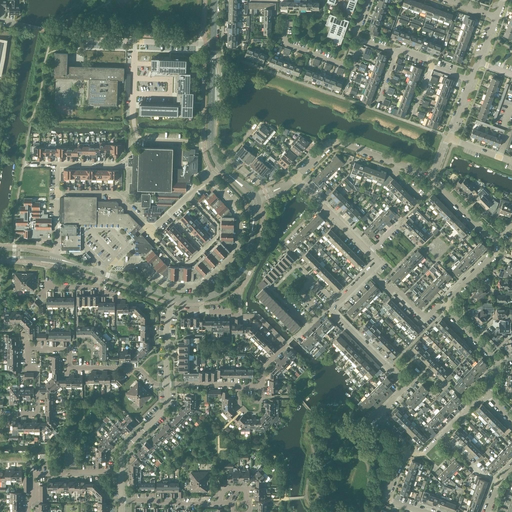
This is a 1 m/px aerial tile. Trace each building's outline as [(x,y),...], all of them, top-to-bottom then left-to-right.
[(354,12),(358,0),(328,0),(327,3),(335,6),(336,0),(349,0),(346,10),(354,12)] [(388,3),(379,0),(377,6),(385,9),(388,3)] [(409,8),(412,0),(411,0),(404,0),(403,6),(409,8)] [(412,0),(409,8),(414,10),(417,2),(412,0)] [(6,6),(6,8),(6,12),(9,12),(9,15),(19,15),(19,7),(17,7),(17,1),(12,1),(12,6),(6,6)] [(420,12),(423,4),(417,2),(414,10),(420,12)] [(426,15),(429,6),(423,4),(420,12),(426,15)] [(383,15),(385,9),(377,6),(375,12),(383,15)] [(432,17),(435,9),(429,6),(426,15),(426,17),(431,19),(432,17)] [(435,9),(432,17),(438,19),(441,11),(435,9)] [(441,11),(438,19),(444,21),(447,13),(441,11)] [(383,15),(375,12),(373,18),(381,20),(383,15)] [(447,13),(444,21),(450,23),(453,15),(447,13)] [(337,17),(330,15),(326,26),(331,27),(328,37),(335,39),(334,42),(341,44),(349,21),(345,20),(345,19),(338,16),(337,17)] [(381,20),(373,18),(371,24),(379,26),(381,20)] [(466,24),(474,27),(476,21),(468,18),(466,24)] [(379,26),(371,24),(369,30),(372,31),(371,34),(378,36),(378,35),(377,32),(379,26)] [(463,30),(471,33),(474,27),(466,24),(463,30)] [(397,39),(400,31),(394,29),(391,37),(397,39)] [(469,39),(471,33),(463,30),(461,36),(469,39)] [(403,42),(406,34),(400,31),(397,39),(403,42)] [(406,34),(403,42),(409,44),(412,36),(406,34)] [(415,46),(418,38),(412,36),(409,44),(415,46)] [(469,39),(461,36),(459,42),(467,45),(469,39)] [(418,38),(415,46),(421,48),(424,40),(418,38)] [(424,39),(424,40),(421,48),(427,50),(430,42),(426,41),(426,40),(424,39)] [(433,52),(436,44),(430,42),(427,50),(433,52)] [(467,45),(459,42),(457,48),(465,51),(467,45)] [(436,44),(433,52),(439,55),(442,46),(436,44)] [(463,57),(465,51),(457,48),(455,54),(463,57)] [(251,59),(254,51),(248,49),(245,57),(251,59)] [(364,55),(370,57),(372,51),(366,49),(364,55)] [(257,61),(260,53),(254,51),(251,59),(257,61)] [(463,57),(455,54),(449,52),(448,55),(454,57),(453,60),(461,63),(463,57)] [(84,70),(68,69),(68,53),(56,53),(55,74),(55,78),(90,79),(89,105),(117,106),(118,80),(124,81),(125,68),(84,67),(84,70)] [(260,53),(257,61),(263,63),(266,55),(260,53)] [(380,54),(377,60),(385,63),(388,57),(380,54)] [(275,68),(278,60),(279,58),(276,57),(275,58),(272,57),(269,65),(275,68)] [(140,104),(140,114),(179,116),(179,115),(182,115),(181,116),(193,116),(194,93),(190,93),(191,77),(191,73),(189,73),(186,73),(186,72),(187,72),(187,60),(152,59),(151,74),(169,75),(169,74),(176,74),(175,92),(179,93),(178,106),(140,104)] [(281,70),(284,62),(278,60),(275,68),(281,70)] [(375,66),(383,69),(385,63),(377,60),(375,66)] [(284,62),(281,70),(287,72),(290,64),(284,62)] [(293,74),(296,66),(290,64),(287,72),(293,74)] [(296,66),(293,74),(299,76),(302,68),(296,66)] [(381,75),(383,69),(375,66),(373,72),(381,75)] [(414,67),(412,72),(420,75),(422,69),(414,67)] [(310,80),(313,72),(307,70),(304,78),(310,80)] [(410,79),(418,81),(420,75),(412,72),(408,71),(407,74),(411,75),(410,79)] [(316,82),(319,74),(313,72),(310,80),(316,82)] [(381,75),(373,72),(371,77),(379,80),(381,75)] [(322,85),(325,77),(319,74),(316,82),(322,85)] [(331,79),(332,77),(326,75),(325,77),(322,85),(328,87),(331,79)] [(356,79),(361,81),(367,83),(369,83),(377,86),(379,80),(371,77),(369,77),(368,80),(357,76),(356,79)] [(443,77),(441,83),(444,84),(452,87),(454,81),(443,77)] [(331,79),(328,87),(334,89),(337,81),(331,79)] [(416,87),(418,81),(410,79),(408,84),(416,87)] [(492,79),(490,84),(497,87),(499,81),(492,79)] [(343,83),(337,81),(334,89),(340,91),(343,83)] [(369,83),(367,83),(361,81),(360,83),(366,86),(365,89),(366,89),(374,92),(377,86),(369,83)] [(416,87),(408,84),(405,90),(413,93),(416,87)] [(442,90),(450,93),(452,87),(444,84),(442,90)] [(488,90),(495,93),(497,87),(490,84),(488,90)] [(372,98),(374,92),(366,89),(364,95),(372,98)] [(411,99),(413,93),(405,90),(403,96),(411,99)] [(447,99),(450,93),(442,90),(439,96),(447,99)] [(486,96),(493,98),(495,93),(488,90),(486,96)] [(372,98),(364,95),(362,101),(370,104),(372,98)] [(401,102),(409,105),(411,99),(403,96),(401,102)] [(447,99),(439,96),(437,102),(445,105),(447,99)] [(491,104),(493,98),(486,96),(484,101),(491,104)] [(70,113),(70,98),(64,97),(64,100),(55,99),(54,112),(70,113)] [(491,104),(484,101),(482,107),(489,109),(491,104)] [(407,111),(409,105),(401,102),(399,108),(407,111)] [(445,105),(437,102),(435,108),(443,111),(445,105)] [(487,115),(489,109),(482,107),(480,112),(487,115)] [(405,117),(407,111),(399,108),(398,110),(395,109),(393,115),(399,117),(400,115),(405,117)] [(433,114),(441,117),(443,111),(435,108),(433,114)] [(487,115),(480,112),(478,118),(485,121),(487,115)] [(439,123),(441,117),(433,114),(431,120),(439,123)] [(439,123),(431,120),(428,119),(425,127),(431,129),(432,127),(437,129),(439,123)] [(258,131),(266,138),(268,139),(275,130),(270,127),(269,129),(263,125),(258,131)] [(477,139),(479,132),(473,130),(471,137),(477,139)] [(266,138),(258,131),(253,137),(258,142),(256,144),(261,148),(263,144),(268,139),(266,138)] [(482,141),(485,134),(479,132),(477,139),(482,141)] [(488,143),(491,136),(485,134),(482,141),(488,143)] [(294,141),(304,149),(309,143),(300,135),(294,141)] [(493,145),(496,138),(491,136),(488,143),(493,145)] [(496,138),(493,145),(499,147),(502,140),(496,138)] [(117,143),(117,153),(123,153),(123,152),(126,152),(126,145),(125,145),(125,141),(122,141),(122,143),(117,143)] [(299,156),(304,149),(294,141),(293,143),(293,144),(292,144),(292,145),(293,145),(293,146),(291,149),(299,156)] [(40,156),(40,146),(40,143),(35,143),(35,146),(32,146),(32,152),(34,152),(34,156),(40,156)] [(243,160),(249,152),(251,150),(244,145),(236,154),(243,160)] [(154,203),(154,197),(151,197),(151,195),(155,195),(155,191),(158,191),(172,192),(173,169),(174,149),(139,148),(139,154),(133,154),(133,158),(129,158),(128,167),(133,167),(132,190),(130,190),(130,194),(134,194),(134,203),(142,203),(142,207),(151,208),(151,203),(154,203)] [(189,161),(189,169),(189,173),(194,174),(198,174),(198,156),(195,156),(196,150),(184,149),(183,161),(189,161)] [(288,150),(283,156),(291,163),(296,156),(288,150)] [(249,152),(243,160),(249,165),(256,157),(249,152)] [(333,160),(339,167),(341,168),(345,164),(336,155),(332,159),(333,161),(333,160)] [(291,163),(283,156),(279,161),(277,160),(274,163),(279,167),(280,165),(286,169),(291,163)] [(257,172),(264,164),(257,158),(251,166),(257,172)] [(337,169),(339,167),(333,160),(333,161),(329,164),(337,172),(339,171),(337,169)] [(266,161),(264,164),(257,172),(264,177),(268,172),(271,174),(275,168),(273,166),(266,161)] [(337,172),(329,164),(328,163),(327,165),(328,166),(326,168),(333,176),(337,172)] [(357,175),(361,165),(355,163),(352,173),(357,175)] [(363,175),(366,167),(361,165),(357,175),(362,177),(363,175)] [(368,177),(371,169),(366,167),(363,175),(368,177)] [(322,172),(328,178),(330,180),(333,176),(326,168),(323,170),(322,169),(320,171),(322,172)] [(191,177),(194,174),(189,173),(189,169),(173,169),(172,192),(158,191),(158,199),(157,200),(158,201),(158,206),(158,208),(167,208),(169,206),(172,206),(172,203),(176,199),(179,200),(179,196),(183,193),(187,193),(187,189),(190,186),(192,186),(192,183),(190,183),(191,177)] [(371,169),(368,177),(367,178),(372,180),(373,179),(376,170),(371,169)] [(64,180),(70,180),(70,170),(64,170),(64,173),(61,173),(61,182),(64,182),(64,180)] [(381,172),(376,170),(373,179),(378,180),(381,172)] [(381,172),(378,180),(377,182),(382,184),(382,185),(384,186),(385,184),(391,176),(386,174),(387,172),(381,170),(381,172)] [(114,171),(114,180),(123,180),(123,171),(119,171),(114,171)] [(318,176),(324,182),(328,178),(322,172),(318,176)] [(324,182),(318,176),(316,178),(314,177),(313,178),(315,181),(313,182),(320,189),(326,183),(324,182)] [(391,176),(385,184),(391,190),(398,183),(394,179),(391,176)] [(459,186),(463,190),(470,184),(465,180),(463,182),(461,179),(456,184),(459,187),(459,186)] [(394,194),(401,187),(398,183),(391,190),(389,192),(392,196),(394,194)] [(470,184),(463,190),(468,195),(472,191),(474,194),(479,189),(475,184),(472,187),(470,184)] [(403,185),(401,187),(394,194),(398,198),(405,191),(403,188),(404,187),(403,185)] [(333,199),(340,193),(341,192),(337,188),(329,195),(326,199),(328,200),(331,197),(333,199)] [(482,206),(488,200),(486,197),(489,194),(485,190),(480,195),(482,197),(478,202),(482,206)] [(402,201),(403,201),(409,194),(405,191),(398,198),(402,202),(402,201)] [(205,198),(210,204),(217,197),(213,192),(209,195),(207,193),(205,195),(204,194),(197,200),(200,203),(205,198)] [(334,207),(343,197),(340,193),(333,199),(336,201),(332,205),(334,207)] [(413,198),(409,194),(403,201),(407,204),(413,198)] [(431,205),(437,198),(433,194),(427,200),(431,205)] [(97,224),(97,202),(97,197),(64,197),(64,198),(60,198),(60,222),(62,224),(62,235),(79,235),(79,224),(97,224)] [(214,208),(222,201),(217,197),(214,200),(210,204),(208,205),(212,210),(214,208)] [(341,207),(347,201),(343,197),(334,207),(335,208),(339,205),(341,207)] [(413,198),(407,204),(411,208),(418,201),(414,197),(413,198)] [(41,211),(41,202),(33,202),(33,198),(25,198),(25,206),(21,206),(20,218),(17,218),(16,234),(24,234),(24,238),(36,238),(36,234),(48,234),(48,230),(52,230),(52,218),(48,218),(48,214),(44,214),(44,211),(41,211)] [(435,209),(442,202),(437,198),(431,205),(435,209)] [(488,200),(482,206),(486,210),(491,206),(493,208),(497,203),(494,199),(491,202),(488,200)] [(508,206),(510,202),(502,199),(499,206),(502,208),(500,213),(505,214),(508,206)] [(218,213),(226,206),(222,201),(214,208),(218,213)] [(341,214),(351,204),(347,201),(341,207),(343,209),(340,213),(341,214)] [(349,214),(355,208),(356,207),(354,205),(357,202),(355,201),(352,203),(351,204),(341,214),(343,216),(345,213),(346,212),(349,214)] [(438,214),(439,213),(446,206),(442,202),(435,209),(434,210),(438,214)] [(161,214),(167,208),(158,208),(158,206),(152,206),(152,209),(148,209),(148,210),(145,210),(145,217),(147,217),(147,220),(149,223),(155,223),(157,221),(157,217),(161,217),(161,214)] [(226,206),(218,213),(222,217),(232,218),(232,214),(230,211),(226,206)] [(389,206),(384,211),(391,219),(394,216),(397,220),(400,217),(389,206)] [(443,217),(450,210),(446,206),(439,213),(443,217)] [(352,218),(353,218),(359,212),(355,208),(349,214),(352,218)] [(124,210),(124,225),(131,232),(132,234),(134,235),(142,227),(129,214),(124,214),(124,210)] [(450,210),(443,217),(447,221),(454,214),(450,210)] [(185,224),(191,218),(190,216),(191,214),(189,211),(187,213),(187,214),(181,219),(185,224)] [(357,222),(364,215),(360,211),(359,212),(353,218),(349,222),(351,223),(354,220),(357,222)] [(389,221),(391,219),(384,211),(380,215),(391,226),(392,224),(389,221)] [(314,218),(320,224),(324,220),(318,214),(314,218)] [(451,225),(458,218),(454,214),(447,221),(451,225)] [(391,226),(380,215),(376,219),(384,226),(386,224),(389,227),(391,226)] [(169,267),(168,277),(168,280),(194,280),(194,279),(198,280),(201,276),(202,277),(230,251),(229,250),(232,247),(233,243),(234,243),(234,218),(232,218),(222,217),(221,242),(210,253),(209,254),(206,251),(205,251),(204,253),(204,254),(207,257),(205,258),(193,268),(169,267)] [(188,227),(195,221),(191,218),(185,224),(188,227)] [(310,222),(316,228),(320,224),(314,218),(310,222)] [(414,222),(410,218),(402,226),(404,227),(405,226),(407,228),(414,222)] [(455,229),(462,223),(458,218),(451,225),(455,229)] [(384,226),(376,219),(372,223),(380,230),(384,226)] [(188,227),(192,231),(200,224),(197,220),(195,221),(188,227)] [(313,232),(316,228),(310,222),(307,226),(313,232)] [(411,232),(418,225),(414,222),(407,228),(411,232)] [(368,226),(376,234),(378,231),(382,235),(383,233),(381,231),(380,230),(372,223),(368,226)] [(455,229),(459,233),(466,227),(462,223),(455,229)] [(200,224),(192,231),(196,235),(204,228),(200,224)] [(171,236),(177,230),(174,226),(172,227),(170,225),(164,231),(166,234),(167,232),(171,236)] [(422,229),(418,225),(411,232),(410,233),(411,235),(413,234),(415,236),(422,229)] [(313,232),(307,226),(303,230),(309,236),(313,232)] [(374,236),(376,234),(368,226),(363,232),(370,238),(371,237),(376,241),(377,240),(374,236)] [(470,231),(466,227),(459,233),(458,234),(464,241),(468,236),(466,234),(470,231)] [(206,233),(208,232),(204,228),(196,235),(199,239),(206,233)] [(329,239),(335,233),(331,229),(325,235),(329,239)] [(422,229),(415,236),(417,238),(416,239),(417,241),(425,233),(422,229)] [(175,240),(181,234),(177,230),(171,236),(175,240)] [(305,239),(309,236),(303,230),(299,234),(305,239)] [(210,237),(206,233),(199,239),(203,243),(202,244),(204,246),(210,241),(208,239),(210,237)] [(333,243),(338,237),(335,233),(329,239),(333,243)] [(425,233),(417,241),(419,243),(420,241),(423,244),(429,237),(425,233)] [(144,256),(152,249),(154,247),(142,234),(137,239),(139,240),(138,254),(139,254),(140,254),(144,254),(144,256)] [(178,244),(185,238),(181,234),(175,240),(178,244)] [(305,239),(299,234),(295,237),(301,243),(305,239)] [(301,243),(295,237),(291,241),(297,247),(301,243)] [(336,247),(342,241),(338,237),(333,243),(336,247)] [(185,238),(178,244),(177,245),(181,249),(188,242),(185,238)] [(79,241),(62,241),(62,250),(78,250),(79,241)] [(293,251),(297,247),(291,241),(287,245),(293,251)] [(336,247),(340,251),(346,245),(342,241),(336,247)] [(186,252),(192,246),(188,242),(181,249),(184,254),(186,252)] [(477,246),(483,252),(487,248),(481,242),(477,246)] [(344,255),(350,249),(346,245),(340,251),(344,255)] [(196,250),(192,246),(186,252),(189,256),(191,255),(193,257),(199,252),(196,249),(196,250)] [(479,256),(483,252),(477,246),(473,250),(479,256)] [(148,261),(156,254),(152,249),(144,256),(148,261)] [(348,258),(354,253),(350,249),(344,255),(348,258)] [(468,253),(475,260),(479,256),(473,250),(472,249),(468,253)] [(413,253),(421,262),(425,258),(418,251),(416,253),(415,252),(413,253)] [(306,262),(312,256),(308,252),(303,258),(306,262)] [(352,262),(358,256),(354,253),(348,258),(352,262)] [(417,265),(421,262),(413,253),(411,255),(413,256),(411,259),(417,265)] [(471,264),(475,260),(468,253),(464,257),(465,258),(471,264)] [(153,266),(160,259),(156,254),(148,261),(153,266)] [(264,288),(266,286),(269,283),(271,285),(295,261),(288,254),(264,278),(265,279),(258,286),(262,290),(257,295),(294,333),(302,325),(264,288)] [(310,265),(316,259),(312,256),(306,262),(310,265)] [(356,266),(361,260),(358,256),(352,262),(356,266)] [(461,262),(467,268),(469,266),(471,267),(472,266),(471,264),(465,258),(464,257),(460,261),(461,262)] [(157,270),(165,263),(160,259),(153,266),(157,270)] [(316,259),(310,265),(314,269),(320,263),(316,259)] [(417,265),(411,259),(408,261),(407,259),(405,261),(413,269),(417,265)] [(461,262),(460,261),(458,259),(454,263),(457,266),(463,273),(465,271),(465,272),(468,269),(467,268),(461,262)] [(361,260),(356,266),(359,270),(365,264),(361,260)] [(413,269),(405,261),(404,263),(405,264),(403,266),(410,273),(413,269)] [(165,263),(157,270),(161,275),(162,274),(165,277),(168,277),(169,267),(165,263)] [(320,263),(314,269),(318,273),(324,267),(320,263)] [(410,273),(403,266),(401,269),(399,267),(398,269),(406,277),(410,273)] [(463,273),(457,266),(453,270),(459,277),(463,273)] [(322,277),(328,271),(324,267),(318,273),(322,277)] [(511,268),(508,267),(507,270),(505,270),(504,272),(501,271),(498,277),(502,278),(507,278),(508,277),(511,278),(511,275),(511,268)] [(406,277),(398,269),(396,270),(397,272),(395,274),(402,281),(406,277)] [(330,273),(328,271),(322,277),(326,281),(331,275),(333,273),(331,271),(330,273)] [(445,271),(441,275),(448,281),(452,277),(445,271)] [(35,291),(35,274),(27,274),(27,282),(27,283),(23,283),(23,282),(23,274),(15,274),(15,291),(35,291)] [(402,281),(395,274),(393,276),(392,275),(390,277),(398,285),(402,281)] [(331,275),(326,281),(329,284),(335,279),(331,275)] [(449,282),(448,281),(441,275),(437,278),(444,285),(446,283),(448,284),(449,282)] [(434,282),(440,289),(442,290),(444,289),(442,287),(444,285),(437,278),(434,282)] [(335,279),(329,284),(333,288),(339,282),(335,279)] [(370,289),(377,295),(382,290),(379,287),(378,288),(371,281),(369,283),(372,286),(370,289)] [(339,282),(333,288),(337,292),(343,286),(339,282)] [(430,286),(436,293),(440,289),(434,282),(430,286)] [(508,292),(511,293),(511,292),(511,286),(509,286),(509,282),(500,282),(500,289),(508,289),(508,292)] [(433,297),(436,293),(430,286),(426,290),(433,297)] [(364,287),(363,289),(373,299),(377,295),(370,289),(368,291),(364,287)] [(478,301),(487,293),(481,288),(473,296),(478,301)] [(373,299),(363,289),(361,291),(365,294),(362,296),(369,303),(373,299)] [(433,297),(426,290),(422,294),(429,300),(433,297)] [(425,304),(429,300),(422,294),(420,292),(418,293),(420,295),(418,298),(425,304)] [(511,298),(511,293),(508,292),(506,292),(506,296),(498,296),(498,303),(507,303),(507,298),(511,298)] [(369,303),(362,296),(360,299),(357,295),(355,297),(365,307),(369,303)] [(387,311),(394,303),(392,301),(396,298),(394,296),(390,299),(383,307),(387,311)] [(355,304),(361,311),(365,307),(355,297),(353,298),(357,302),(355,304)] [(426,306),(425,304),(418,298),(414,302),(421,308),(423,306),(425,307),(426,306)] [(394,303),(387,311),(390,315),(392,314),(402,304),(400,302),(398,304),(397,306),(394,303)] [(349,303),(347,304),(358,314),(361,311),(355,304),(353,306),(349,303)] [(358,314),(347,304),(346,306),(349,309),(347,312),(354,318),(358,314)] [(392,314),(390,315),(394,319),(395,318),(402,311),(400,309),(403,305),(402,304),(392,314)] [(129,305),(129,313),(134,313),(138,316),(142,312),(137,306),(132,306),(132,305),(129,305)] [(25,310),(23,315),(20,323),(23,326),(30,319),(32,317),(25,310)] [(406,315),(409,311),(408,310),(404,313),(402,311),(395,318),(399,322),(406,315)] [(487,315),(483,310),(480,313),(479,313),(474,318),(481,325),(486,320),(484,317),(487,315)] [(506,320),(508,320),(511,320),(511,314),(507,314),(507,310),(498,310),(498,317),(506,317),(506,320)] [(406,315),(399,322),(398,323),(402,327),(403,325),(405,323),(410,319),(408,317),(409,315),(411,313),(409,311),(406,315)] [(148,325),(150,325),(150,316),(149,314),(147,316),(142,312),(138,316),(141,320),(141,325),(148,325)] [(10,324),(10,313),(2,313),(2,319),(5,319),(5,324),(7,324),(7,325),(9,325),(9,323),(10,323),(10,324)] [(407,329),(417,319),(415,317),(412,321),(410,319),(403,325),(407,329)] [(324,323),(330,329),(334,325),(328,318),(324,323)] [(30,319),(23,326),(26,329),(34,325),(33,324),(34,322),(30,319)] [(409,334),(417,326),(415,324),(417,323),(419,321),(417,319),(407,329),(405,331),(409,334)] [(439,330),(446,323),(447,322),(445,320),(444,322),(442,319),(435,326),(439,330)] [(511,320),(508,320),(506,320),(501,321),(501,324),(500,324),(500,332),(510,332),(510,324),(511,323),(511,320)] [(367,331),(373,325),(369,321),(359,331),(361,333),(364,329),(367,331)] [(448,325),(449,324),(447,322),(446,323),(439,330),(443,334),(450,327),(448,325)] [(320,327),(326,333),(330,329),(324,323),(320,327)] [(36,325),(34,325),(26,329),(26,333),(30,333),(30,339),(36,339),(36,333),(39,333),(39,328),(39,327),(38,326),(37,326),(36,325)] [(367,339),(377,329),(373,325),(367,331),(369,334),(365,337),(367,339)] [(417,326),(409,334),(413,338),(415,337),(416,338),(418,336),(417,335),(418,334),(420,335),(426,328),(423,325),(420,329),(417,326)] [(257,333),(256,332),(251,327),(247,327),(247,326),(243,326),(243,333),(249,333),(252,337),(257,333)] [(95,327),(93,327),(84,327),(84,338),(86,338),(86,336),(91,336),(95,327)] [(96,328),(95,327),(91,336),(94,340),(93,341),(94,342),(102,334),(96,328)] [(322,337),(326,333),(320,327),(316,331),(322,337)] [(450,327),(443,334),(447,338),(455,330),(453,328),(452,329),(450,327)] [(374,339),(381,332),(377,329),(367,339),(368,340),(371,338),(372,337),(374,339)] [(256,341),(264,332),(263,330),(260,333),(258,331),(256,332),(257,333),(252,337),(256,341)] [(451,342),(457,335),(455,333),(456,331),(455,330),(447,338),(451,342)] [(322,337),(316,331),(312,335),(318,341),(322,337)] [(71,332),(66,332),(66,346),(68,346),(68,342),(68,340),(71,340),(75,340),(75,332),(71,332)] [(260,345),(266,339),(264,337),(266,334),(264,332),(256,341),(260,345)] [(381,332),(374,339),(376,341),(373,345),(374,346),(385,336),(381,332)] [(314,345),(318,341),(312,335),(309,337),(306,333),(304,335),(307,339),(314,345)] [(110,342),(109,341),(102,334),(94,342),(96,343),(96,342),(100,346),(110,342)] [(6,343),(16,343),(16,342),(19,342),(19,340),(18,340),(18,338),(12,338),(12,335),(6,335),(6,343)] [(455,345),(461,339),(457,335),(451,342),(455,345)] [(337,346),(344,340),(340,336),(333,342),(337,346)] [(382,347),(388,340),(385,336),(374,346),(376,348),(380,344),(382,347)] [(180,349),(190,349),(190,343),(200,343),(200,338),(191,338),(191,339),(190,339),(190,338),(184,338),(184,342),(180,342),(180,349)] [(266,339),(260,345),(264,348),(272,340),(270,338),(268,341),(266,339)] [(458,350),(465,343),(466,342),(462,338),(461,339),(455,345),(454,346),(458,350)] [(314,345),(307,339),(303,343),(304,343),(301,345),(306,350),(308,348),(310,349),(314,345)] [(267,352),(273,346),(272,344),(274,342),(272,340),(264,348),(267,352)] [(341,350),(348,344),(344,340),(337,346),(341,350)] [(388,340),(382,347),(386,350),(392,344),(388,340)] [(414,352),(413,353),(415,355),(416,354),(423,347),(424,345),(419,340),(411,347),(413,348),(412,350),(414,352)] [(110,353),(110,343),(110,342),(100,346),(100,351),(99,351),(99,352),(110,353)] [(140,352),(144,356),(150,351),(150,346),(151,346),(151,343),(143,343),(143,348),(140,352)] [(467,345),(465,343),(458,350),(457,351),(460,355),(462,353),(470,345),(469,343),(467,345)] [(345,354),(352,348),(348,344),(341,350),(345,354)] [(389,354),(396,348),(392,344),(386,350),(385,352),(384,352),(382,354),(384,356),(387,352),(389,354)] [(470,345),(462,353),(466,357),(473,350),(471,348),(472,347),(470,345)] [(273,346),(267,352),(271,356),(275,353),(276,352),(280,348),(278,346),(275,348),(273,346)] [(420,357),(426,351),(423,347),(416,354),(420,357)] [(350,358),(356,352),(352,348),(345,354),(350,358)] [(400,352),(396,348),(389,354),(392,356),(388,360),(390,362),(400,352)] [(285,352),(293,361),(297,357),(291,351),(289,353),(287,350),(285,352)] [(423,361),(430,355),(426,351),(420,357),(423,361)] [(131,362),(135,362),(139,362),(144,356),(140,352),(136,355),(131,355),(131,362)] [(296,363),(293,361),(285,352),(283,354),(285,356),(283,358),(290,364),(292,367),(296,363)] [(356,352),(350,358),(354,362),(360,356),(356,352)] [(427,365),(434,358),(430,355),(423,361),(427,365)] [(358,366),(364,360),(360,356),(354,362),(358,366)] [(436,357),(434,358),(427,365),(431,369),(438,362),(439,360),(436,357)] [(290,364),(283,358),(282,360),(279,358),(277,360),(286,368),(290,364)] [(486,361),(483,358),(478,363),(486,371),(487,369),(486,368),(488,366),(485,362),(486,361)] [(286,368),(277,360),(275,362),(278,364),(276,366),(277,368),(282,372),(286,368)] [(356,368),(360,372),(368,364),(364,360),(358,366),(356,368)] [(435,373),(442,366),(438,362),(431,369),(435,373)] [(484,373),(486,371),(478,363),(474,367),(480,374),(483,371),(484,373)] [(364,376),(366,374),(372,368),(368,364),(360,372),(364,376)] [(18,365),(8,365),(8,370),(13,370),(13,373),(20,373),(20,368),(21,368),(21,366),(18,366),(18,365)] [(442,366),(435,373),(437,375),(436,376),(437,378),(439,377),(445,370),(442,366)] [(480,374),(474,367),(470,371),(478,379),(480,377),(478,376),(480,374)] [(271,381),(278,381),(278,376),(282,372),(277,368),(272,373),(272,377),(271,377),(271,381)] [(372,368),(366,374),(370,378),(376,372),(372,368)] [(464,373),(466,375),(473,381),(475,379),(476,380),(478,379),(470,371),(468,369),(464,373)] [(449,374),(445,370),(439,377),(443,381),(449,374)] [(94,383),(94,371),(92,371),(92,375),(89,375),(89,378),(85,378),(85,384),(89,384),(89,383),(94,383)] [(60,373),(53,373),(53,378),(49,382),(53,386),(60,380),(59,379),(59,376),(60,376),(60,373)] [(455,375),(453,373),(446,379),(448,381),(455,375)] [(469,385),(473,381),(466,375),(464,373),(461,377),(462,378),(469,385)] [(111,377),(111,383),(116,383),(119,387),(124,382),(122,379),(121,380),(118,377),(111,377)] [(383,382),(389,388),(393,384),(387,377),(383,382)] [(469,385),(462,378),(461,377),(457,381),(458,382),(465,389),(469,385)] [(66,387),(66,380),(63,380),(61,380),(60,380),(53,386),(58,390),(61,387),(64,387),(64,388),(67,388),(66,387)] [(53,386),(49,382),(45,385),(40,385),(40,392),(44,392),(46,391),(47,392),(53,386)] [(140,408),(152,396),(138,382),(126,394),(140,408)] [(379,386),(385,392),(389,388),(383,382),(379,386)] [(465,389),(458,382),(454,386),(461,393),(465,389)] [(20,388),(20,385),(12,385),(12,388),(10,388),(10,395),(20,396),(20,391),(20,388)] [(422,385),(418,389),(424,396),(429,391),(422,385)] [(47,399),(54,399),(54,394),(58,390),(53,386),(47,392),(48,393),(48,396),(47,396),(47,399)] [(282,386),(270,386),(270,391),(269,391),(269,395),(275,395),(275,392),(278,392),(278,389),(282,389),(282,386)] [(381,396),(385,392),(379,386),(375,390),(381,396)] [(26,390),(26,398),(27,398),(27,401),(29,401),(29,400),(31,400),(31,396),(34,396),(34,388),(26,388),(26,390)] [(422,401),(426,397),(424,396),(418,389),(414,393),(422,401)] [(371,394),(377,400),(381,396),(375,390),(371,394)] [(187,402),(197,402),(197,393),(191,393),(191,396),(185,396),(185,399),(185,401),(187,401),(187,402)] [(422,401),(414,393),(410,397),(418,405),(422,401)] [(452,399),(458,405),(462,401),(454,393),(450,397),(452,399)] [(373,404),(377,400),(371,394),(367,398),(373,404)] [(20,396),(10,395),(10,405),(18,405),(18,403),(20,403),(20,400),(20,396)] [(229,395),(222,395),(222,404),(232,404),(232,402),(235,402),(235,401),(234,401),(234,398),(229,398),(229,395)] [(418,405),(410,397),(406,401),(414,410),(418,405)] [(373,404),(367,398),(362,402),(369,408),(373,404)] [(454,409),(458,405),(452,399),(448,403),(454,409)] [(266,409),(276,409),(276,400),(270,400),(270,403),(265,403),(265,405),(264,405),(264,407),(266,407),(266,409)] [(369,408),(362,402),(358,406),(360,407),(358,410),(362,414),(364,412),(365,412),(369,408)] [(454,409),(448,403),(444,407),(450,413),(454,409)] [(478,417),(480,415),(487,409),(488,408),(486,405),(485,407),(482,404),(479,408),(477,407),(472,412),(478,417)] [(184,409),(191,416),(195,413),(197,410),(195,410),(187,406),(184,409)] [(450,413),(444,407),(440,411),(446,417),(450,413)] [(180,413),(187,420),(191,416),(184,409),(183,410),(181,408),(180,410),(181,410),(179,412),(180,413)] [(232,408),(225,411),(226,413),(225,414),(231,420),(235,416),(233,414),(236,411),(232,408)] [(397,421),(403,415),(397,408),(391,413),(394,416),(392,417),(397,421)] [(266,413),(279,418),(279,409),(276,409),(266,409),(266,413)] [(446,417),(440,411),(438,409),(434,413),(436,415),(442,421),(446,417)] [(484,419),(491,413),(487,409),(480,415),(484,419)] [(180,413),(176,417),(184,424),(187,420),(180,413)] [(263,416),(272,425),(279,418),(266,413),(263,416)] [(484,419),(488,423),(495,417),(496,415),(494,414),(493,415),(491,413),(484,419)] [(54,415),(47,416),(47,419),(48,419),(48,421),(47,422),(54,429),(58,424),(54,420),(54,415)] [(126,420),(131,425),(132,424),(134,426),(135,424),(134,424),(136,422),(129,415),(125,419),(126,420)] [(401,425),(407,419),(403,415),(397,421),(401,425)] [(442,421),(436,415),(432,419),(438,425),(442,421)] [(243,427),(246,419),(243,416),(240,418),(238,416),(234,421),(240,427),(241,425),(243,427)] [(265,432),(272,425),(263,416),(260,419),(265,432)] [(19,431),(19,423),(19,421),(16,421),(16,420),(13,420),(13,421),(12,421),(12,417),(8,417),(8,424),(13,424),(13,425),(13,426),(13,431),(14,431),(14,436),(9,436),(9,440),(19,440),(19,438),(19,431)] [(179,427),(178,427),(180,428),(184,424),(176,417),(173,421),(179,427)] [(492,427),(499,421),(495,417),(488,423),(492,427)] [(251,427),(251,419),(246,419),(243,427),(241,431),(250,432),(250,429),(251,429),(251,427)] [(256,427),(256,429),(256,432),(265,432),(260,419),(256,419),(256,427)] [(407,419),(401,425),(405,429),(411,423),(407,419)] [(438,425),(432,419),(428,423),(434,429),(438,425)] [(127,429),(130,432),(131,430),(134,428),(131,425),(126,420),(124,422),(122,423),(127,429)] [(179,427),(173,421),(172,422),(170,420),(169,421),(169,422),(168,423),(175,430),(178,427),(179,427)] [(119,421),(115,424),(116,425),(124,434),(126,432),(127,433),(128,431),(126,430),(127,429),(122,423),(119,421)] [(496,432),(503,425),(499,421),(492,427),(496,432)] [(40,423),(40,429),(40,431),(40,432),(43,432),(49,437),(55,430),(54,429),(48,423),(44,423),(44,422),(40,422),(40,423)] [(164,427),(171,434),(173,436),(177,432),(175,430),(168,423),(164,427)] [(411,423),(405,429),(409,433),(415,427),(411,423)] [(503,425),(496,432),(500,436),(507,429),(505,427),(506,426),(504,423),(503,425)] [(112,429),(119,436),(123,433),(124,434),(116,425),(112,429)] [(453,442),(463,432),(465,431),(460,426),(452,435),(455,437),(451,441),(453,442)] [(167,438),(171,434),(164,427),(160,431),(167,438)] [(409,433),(413,437),(419,431),(415,427),(409,433)] [(430,428),(428,430),(433,434),(434,437),(437,434),(435,432),(430,428)] [(115,440),(119,436),(112,429),(108,433),(115,440)] [(417,441),(423,435),(425,433),(421,429),(419,431),(413,437),(417,441)] [(167,438),(160,431),(156,435),(163,442),(167,438)] [(115,440),(108,433),(108,432),(104,436),(106,438),(113,445),(114,444),(115,444),(116,443),(115,441),(115,440)] [(460,443),(467,436),(463,432),(453,442),(455,444),(458,440),(460,443)] [(159,446),(163,442),(156,435),(152,439),(159,446)] [(427,439),(423,435),(417,441),(421,445),(427,439)] [(461,450),(471,440),(467,436),(460,443),(463,445),(459,449),(461,450)] [(113,445),(106,438),(102,442),(109,449),(110,448),(112,450),(113,449),(113,448),(114,446),(113,445)] [(159,446),(152,439),(151,440),(150,440),(149,441),(150,443),(155,449),(155,450),(159,446)] [(468,451),(475,444),(471,440),(461,450),(463,452),(466,448),(468,451)] [(151,453),(151,452),(153,451),(155,449),(150,443),(147,441),(145,443),(143,445),(146,447),(147,448),(151,453)] [(106,452),(109,449),(102,442),(98,446),(100,447),(98,449),(106,452)] [(469,458),(479,448),(475,444),(468,451),(471,453),(467,457),(469,458)] [(510,457),(511,454),(511,450),(507,446),(503,450),(510,457)] [(146,447),(145,448),(143,447),(142,448),(142,449),(141,450),(142,452),(142,451),(148,457),(149,458),(149,459),(150,459),(154,455),(151,452),(151,453),(147,448),(146,447)] [(106,452),(98,449),(96,448),(96,456),(106,456),(106,452)] [(479,448),(469,458),(471,460),(474,457),(477,459),(484,452),(479,448)] [(149,458),(148,457),(142,451),(142,452),(141,452),(139,450),(138,452),(139,452),(137,454),(145,463),(149,459),(149,458)] [(499,454),(506,461),(507,462),(509,460),(508,459),(510,457),(503,450),(499,454)] [(502,465),(506,461),(499,454),(495,458),(502,465)] [(502,465),(495,458),(491,462),(499,470),(501,468),(500,467),(502,465)] [(140,468),(143,465),(137,459),(132,464),(132,469),(131,469),(131,472),(138,472),(140,472),(141,472),(141,469),(140,468)] [(451,464),(458,470),(462,466),(455,460),(451,464)] [(410,466),(419,470),(421,464),(412,461),(410,466)] [(499,470),(491,462),(487,466),(494,473),(496,470),(498,472),(499,470)] [(234,472),(234,469),(234,464),(224,464),(224,468),(229,468),(229,473),(228,473),(228,477),(228,479),(228,480),(223,480),(223,486),(227,486),(227,483),(228,482),(228,483),(231,483),(234,483),(234,472)] [(447,468),(454,475),(458,470),(451,464),(447,468)] [(410,466),(408,472),(417,475),(419,470),(410,466)] [(258,470),(259,471),(255,474),(250,474),(249,481),(253,481),(256,481),(257,481),(265,473),(266,472),(264,470),(261,467),(258,470)] [(443,472),(450,479),(454,475),(447,468),(443,472)] [(406,477),(415,480),(417,481),(419,476),(417,475),(408,472),(406,477)] [(451,480),(450,479),(443,472),(439,476),(444,481),(442,482),(445,486),(446,486),(451,480)] [(191,492),(208,492),(208,473),(191,473),(191,492)] [(270,478),(265,473),(257,481),(257,482),(257,485),(257,488),(264,488),(264,483),(265,481),(266,482),(267,482),(270,479),(270,478)] [(413,486),(415,480),(406,477),(404,482),(413,486)] [(139,478),(130,478),(130,483),(132,483),(132,487),(138,487),(138,480),(139,480),(139,478)] [(477,484),(486,488),(487,484),(489,485),(489,483),(488,482),(479,479),(477,484)] [(413,486),(404,482),(402,488),(411,491),(413,486)] [(86,483),(86,490),(91,490),(95,494),(99,489),(94,484),(89,484),(89,483),(86,483)] [(484,493),(486,488),(477,484),(475,490),(484,493)] [(411,491),(402,488),(400,493),(409,497),(411,491)] [(105,503),(105,499),(105,495),(99,489),(95,494),(98,498),(98,503),(105,503)] [(484,493),(475,490),(473,495),(482,498),(484,493)] [(426,504),(427,502),(430,493),(424,491),(421,500),(424,502),(424,503),(426,504)] [(432,504),(435,495),(430,493),(427,502),(432,504)] [(435,495),(432,504),(437,506),(441,497),(435,495)] [(480,504),(482,498),(473,495),(471,501),(480,504)] [(441,496),(441,497),(437,506),(437,508),(439,509),(440,507),(443,508),(446,499),(446,498),(441,496)] [(448,510),(451,501),(446,499),(443,508),(448,510)] [(451,501),(448,510),(453,511),(457,503),(451,501)] [(469,506),(478,509),(479,506),(481,507),(482,504),(480,504),(471,501),(469,506)]
